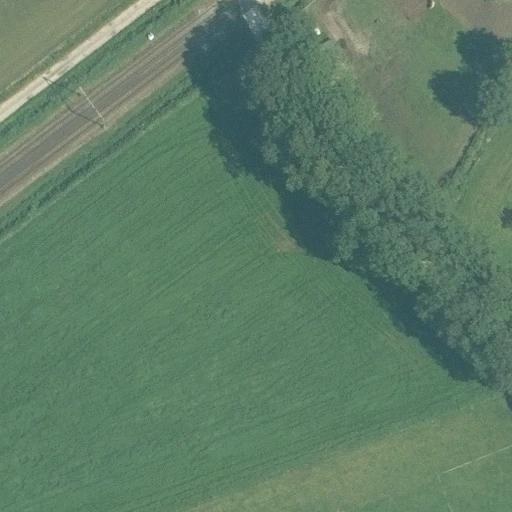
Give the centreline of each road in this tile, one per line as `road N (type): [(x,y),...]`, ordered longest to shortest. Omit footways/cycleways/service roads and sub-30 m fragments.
road 1 (unclassified): [(511,332),(357,192),(245,0)]
road 2 (track): [(0,110),(148,0)]
